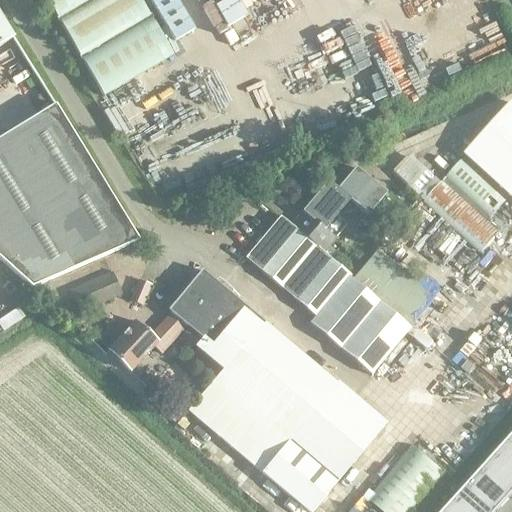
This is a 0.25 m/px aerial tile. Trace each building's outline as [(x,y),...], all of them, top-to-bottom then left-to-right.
[(139,0),(45,0),(58,21),(80,60),(102,98),(173,56),(150,18),(139,0)] [(240,0),(214,0),(220,12),(197,23),(211,51),(255,30),(240,0)] [(0,48),(14,40),(0,16),(0,48)] [(138,244),(54,107),(0,140),(0,263),(30,291),(138,244)] [(511,109),(504,113),(465,155),(511,197),(511,109)] [(501,191),(465,158),(445,180),(481,213),(501,191)] [(349,277),(328,259),(319,252),(331,238),(332,239),(344,224),(334,216),(347,200),(367,217),(386,195),(353,167),(342,180),(334,190),(325,182),(300,213),(301,214),(290,227),(279,218),(244,259),(294,301),(315,318),(309,325),(372,378),(411,331),(348,278),(349,277)] [(481,213),(445,180),(424,202),(481,254),(501,232),(481,213)] [(417,238),(399,223),(384,242),(402,258),(417,238)] [(159,354),(175,336),(190,349),(198,340),(183,327),(184,325),(201,341),(194,348),(220,371),(185,410),(302,511),(311,511),(383,427),(200,272),(165,311),(168,313),(148,336),(132,322),(106,351),(129,373),(151,347),(159,354)] [(111,274),(68,293),(78,315),(122,297),(111,274)] [(139,306),(149,286),(137,280),(128,301),(139,306)] [(511,447),(507,443),(493,457),(511,474),(511,447)] [(381,511),(413,511),(446,474),(411,446),(366,499),(381,511)] [(511,474),(493,457),(480,472),(510,499),(511,496),(511,474)] [(480,472),(467,487),(494,511),(498,511),(510,499),(480,472)] [(494,511),(467,487),(453,502),(464,511),(494,511)] [(464,511),(453,502),(444,511),(464,511)]
